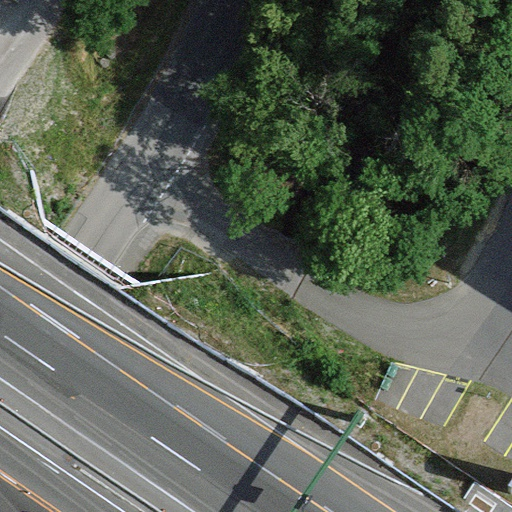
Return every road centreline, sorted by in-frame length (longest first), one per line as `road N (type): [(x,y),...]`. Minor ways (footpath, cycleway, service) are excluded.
road 1 (unclassified): [(215,0),(135,188),(0,382)]
road 2 (motorway): [(292,511),(99,397)]
road 3 (motorway): [(268,511),(99,397)]
road 4 (motorway): [(99,397),(0,327)]
